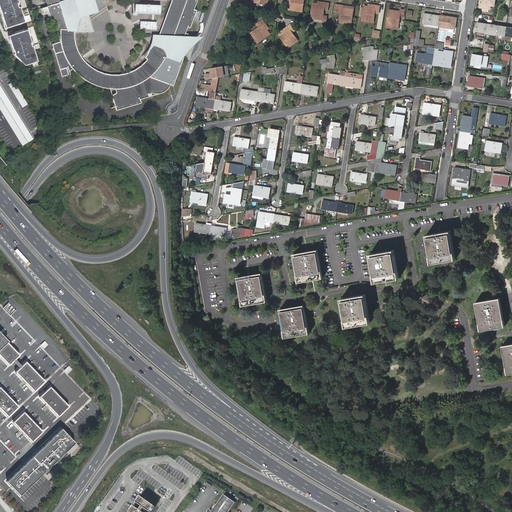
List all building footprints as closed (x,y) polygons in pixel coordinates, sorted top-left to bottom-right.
[(17,0),(0,0),(0,13),(5,28),(25,22),(17,0)] [(45,0),(47,6),(45,7),(50,23),(52,23),(58,42),(50,44),(58,69),(64,67),(65,67),(67,71),(70,69),(74,73),(79,77),(83,79),(90,83),(92,84),(97,86),(103,87),(105,87),(109,88),(110,88),(112,88),(114,88),(116,88),(117,88),(118,88),(119,91),(118,91),(111,94),(116,110),(125,107),(125,105),(134,104),(141,102),(140,98),(149,96),(148,92),(151,92),(152,92),(154,93),(156,93),(158,93),(160,93),(161,92),(163,91),(166,90),(167,88),(169,85),(170,84),(173,85),(183,57),(182,57),(173,53),(176,45),(184,45),(187,35),(188,33),(186,33),(188,27),(190,27),(196,9),(194,9),(196,4),(197,1),(197,0),(172,0),(160,36),(157,45),(154,43),(146,56),(148,58),(146,61),(142,65),(138,68),(134,70),(130,72),(127,73),(129,79),(127,80),(125,74),(121,75),(116,75),(114,75),(107,75),(102,74),(98,72),(93,70),(89,67),(86,65),(82,61),(81,60),(77,63),(75,61),(80,58),(77,53),(75,49),(73,44),(72,40),(72,35),(72,30),(68,30),(69,14),(91,8),(88,1),(87,0),(45,0)] [(91,30),(87,12),(95,10),(91,0),(87,0),(88,1),(91,8),(69,14),(68,30),(72,30),(75,31),(91,30)] [(289,0),(291,0),(290,10),(301,11),(303,0),(289,0)] [(495,0),(479,0),(479,8),(490,10),(490,6),(495,6),(495,0)] [(324,5),(318,4),(313,3),(311,18),(322,19),(324,10),(327,10),(328,3),(324,3),(324,5)] [(353,7),(335,4),(334,12),(341,13),(339,22),(351,24),(353,7)] [(364,6),(362,20),(373,22),(375,7),(364,6)] [(403,17),(404,9),(400,9),(400,11),(389,10),(387,25),(398,26),(399,17),(403,17)] [(438,27),(440,16),(424,14),(422,25),(438,27)] [(456,19),(440,16),(438,27),(454,30),(456,19)] [(264,25),(266,24),(264,20),(257,25),(260,28),(252,33),(259,43),(270,34),(267,31),(264,25)] [(490,33),(492,25),(477,22),(475,31),(490,33)] [(289,29),(284,32),(280,35),(288,47),(298,40),(292,33),(295,31),(291,25),(288,27),(289,29)] [(507,27),(492,25),(490,33),(505,36),(507,27)] [(26,29),(7,35),(13,53),(24,65),(37,61),(26,29)] [(152,43),(154,43),(157,45),(160,36),(154,35),(152,43)] [(197,39),(187,35),(184,45),(176,45),(173,53),(182,57),(197,39)] [(494,51),(495,43),(484,42),(483,50),(494,51)] [(145,55),(146,56),(154,43),(152,43),(148,49),(145,55)] [(366,52),(365,60),(369,61),(371,50),(371,46),(363,47),(362,52),(366,52)] [(370,57),(376,58),(378,49),(373,50),(371,50),(370,57)] [(416,61),(433,64),(434,55),(417,53),(416,61)] [(472,54),(470,65),(487,67),(489,57),(472,54)] [(434,55),(433,64),(450,67),(451,57),(434,55)] [(390,65),(377,63),(377,67),(372,66),(371,75),(380,77),(388,78),(389,69),(390,65)] [(223,66),(211,68),(212,74),(206,75),(206,79),(213,78),(219,77),(225,76),(223,66)] [(58,69),(60,76),(66,74),(64,67),(58,69)] [(404,80),(406,71),(397,70),(389,69),(388,78),(404,80)] [(340,74),(329,72),(327,82),(329,82),(327,92),(333,92),(334,83),(344,85),(345,76),(346,74),(340,74)] [(345,76),(344,85),(361,87),(363,79),(345,76)] [(468,76),(467,86),(484,89),(485,78),(468,76)] [(219,77),(213,78),(212,86),(203,84),(202,89),(216,92),(219,77)] [(22,107),(27,104),(13,81),(8,84),(22,107)] [(283,90),(301,93),(302,84),(285,82),(283,90)] [(302,84),(301,93),(318,95),(319,87),(302,84)] [(0,108),(22,146),(33,139),(0,85),(0,108)] [(240,98),(257,101),(258,92),(242,89),(240,98)] [(207,111),(213,111),(214,109),(215,100),(216,93),(211,92),(210,99),(198,97),(197,106),(205,107),(208,108),(207,111)] [(258,92),(257,101),(274,104),(276,95),(258,92)] [(215,100),(214,109),(230,111),(232,102),(215,100)] [(424,103),(423,113),(439,116),(441,106),(424,103)] [(396,125),(404,127),(405,116),(403,115),(404,111),(395,110),(395,114),(398,114),(396,125)] [(491,113),(489,124),(506,126),(507,116),(491,113)] [(361,114),(359,122),(375,124),(377,116),(361,114)] [(470,129),(475,130),(477,117),(474,117),(471,116),(463,115),(461,131),(469,132),(470,129)] [(333,137),(340,138),(342,127),(340,127),(340,123),(332,121),(331,125),(334,126),(333,132),(329,131),(328,131),(327,138),(333,137)] [(298,125),(296,133),(312,136),(313,128),(298,125)] [(402,138),(404,127),(396,125),(394,136),(391,136),(390,143),(396,144),(397,141),(399,141),(400,137),(402,138)] [(269,148),(277,149),(278,138),(276,138),(278,130),(269,129),(268,136),(271,137),(269,148)] [(420,131),(419,140),(434,142),(436,134),(420,131)] [(469,132),(461,131),(458,146),(469,148),(471,133),(469,132)] [(234,137),(233,145),(248,147),(250,140),(234,137)] [(338,149),(340,138),(333,137),(331,148),(328,147),(327,151),(336,153),(336,149),(338,149)] [(487,140),(485,151),(502,153),(503,143),(487,140)] [(357,141),(355,149),(371,152),(372,144),(357,141)] [(207,151),(205,162),(213,163),(214,153),(212,152),(213,148),(204,146),(204,151),(207,151)] [(275,160),(277,149),(269,148),(267,159),(264,158),(263,163),(272,164),(273,160),(275,160)] [(293,152),(292,160),(308,163),(309,155),(293,152)] [(416,159),(414,167),(430,170),(431,162),(416,159)] [(213,163),(205,162),(204,173),(200,172),(200,177),(208,178),(209,174),(211,174),(213,163)] [(397,165),(381,162),(379,173),(396,176),(397,165)] [(230,163),(229,171),(244,174),(246,166),(230,163)] [(455,167),(454,178),(470,180),(471,169),(455,167)] [(312,170),(303,171),(304,178),(311,177),(312,170)] [(352,171),(351,179),(366,182),(368,173),(352,171)] [(494,173),(492,184),(508,186),(510,175),(494,173)] [(318,174),(316,184),(333,187),(334,177),(318,174)] [(288,183),(287,191),(303,193),(304,185),(288,183)] [(254,185),(252,195),(263,197),(268,198),(270,188),(254,185)] [(384,196),(400,199),(401,191),(386,188),(384,196)] [(192,191),(190,202),(206,204),(208,194),(192,191)] [(401,191),(400,199),(416,202),(417,194),(401,191)] [(225,194),(224,202),(239,204),(241,197),(225,194)] [(321,208),(336,211),(338,203),(323,200),(321,208)] [(338,203),(336,211),(352,214),(354,205),(338,203)] [(273,223),(275,214),(259,212),(256,226),(264,228),(265,221),(273,223)] [(275,214),(273,223),(289,226),(291,217),(275,214)] [(303,226),(318,223),(319,216),(305,214),(304,219),(303,226)] [(194,230),(209,233),(211,225),(195,222),(194,230)] [(211,225),(209,233),(225,236),(227,228),(211,225)] [(454,229),(430,233),(427,235),(429,246),(432,263),(444,261),(457,259),(459,257),(454,229)] [(295,252),(300,281),(325,277),(319,248),(295,252)] [(373,252),(378,281),(402,276),(397,248),(373,252)] [(239,276),(244,305),(268,301),(263,272),(239,276)] [(368,293),(343,297),(349,326),(373,322),(368,293)] [(499,296),(475,300),(480,330),(505,326),(499,296)] [(281,308),(287,337),(311,333),(305,304),(281,308)] [(0,357),(8,365),(12,361),(15,359),(19,355),(0,335),(0,357)] [(511,342),(502,345),(507,373),(511,372),(511,342)] [(18,362),(15,359),(12,361),(16,365),(19,368),(21,366),(18,362)] [(21,366),(19,368),(14,372),(33,392),(44,381),(25,361),(21,366)] [(67,374),(72,369),(68,365),(64,370),(67,374)] [(69,406),(50,386),(38,397),(58,417),(69,406)] [(18,407),(0,388),(0,409),(8,417),(18,407)] [(12,422),(32,442),(42,432),(23,412),(12,422)] [(61,428),(7,481),(20,495),(44,472),(47,474),(67,454),(65,452),(75,442),(61,428)] [(228,511),(235,503),(226,496),(214,511),(213,511),(210,509),(207,511),(228,511)] [(150,511),(154,508),(139,498),(135,504),(146,511),(150,511)]
